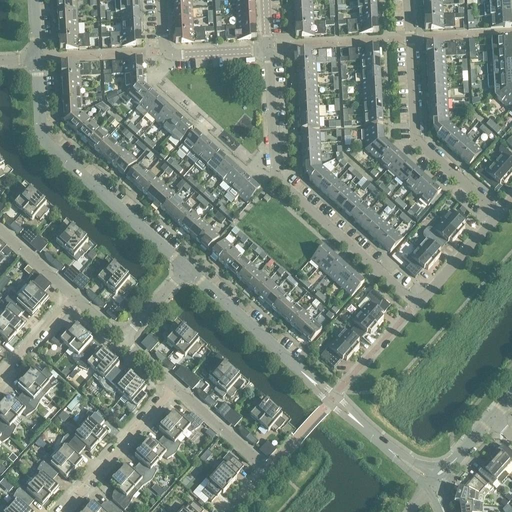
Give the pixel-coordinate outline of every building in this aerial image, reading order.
[(76,0),(57,1),(58,13),(77,12),(76,0)] [(138,0),(119,1),(120,12),(139,11),(138,0)] [(191,0),(172,0),(173,9),(192,8),(191,0)] [(375,0),(356,0),(357,10),(376,9),(375,0)] [(312,2),(293,3),(294,14),(313,13),(312,2)] [(509,3),(489,4),(490,16),(510,15),(509,3)] [(254,5),(235,6),(236,17),(255,16),(254,5)] [(442,6),(423,7),(424,17),(443,16),(442,6)] [(192,8),(173,9),(174,20),(193,19),(192,8)] [(376,9),(357,10),(358,21),(377,20),(376,9)] [(443,16),(424,17),(425,30),(454,28),(454,20),(463,19),(462,9),(457,9),(458,15),(443,16)] [(139,11),(120,12),(121,23),(139,22),(139,11)] [(77,12),(58,13),(58,25),(77,24),(77,12)] [(313,13),(294,14),(295,24),(313,23),(313,13)] [(510,15),(490,16),(490,29),(510,28),(510,15)] [(255,16),(236,17),(236,27),(236,28),(255,27),(255,16)] [(193,19),(174,20),(174,31),(193,30),(193,19)] [(377,20),(358,21),(343,21),(338,22),(338,26),(347,25),(347,34),(377,32),(377,20)] [(139,22),(121,23),(121,33),(121,34),(140,33),(139,22)] [(313,23),(295,24),(295,37),(325,35),(325,27),(334,26),(334,22),(313,23)] [(77,24),(58,25),(59,37),(78,36),(77,24)] [(236,28),(236,27),(216,28),(216,33),(225,32),(226,41),(256,39),(255,27),(236,28)] [(193,30),(174,31),(175,43),(205,42),(204,33),(213,33),(213,28),(193,30)] [(121,33),(106,34),(101,35),(101,39),(110,38),(111,47),(141,45),(140,33),(121,34),(121,33)] [(98,35),(78,36),(59,37),(60,50),(89,48),(89,39),(98,39),(98,35)] [(511,38),(491,39),(492,52),(511,51),(511,38)] [(455,44),(434,45),(425,45),(426,58),(445,57),(465,56),(465,52),(456,52),(455,44)] [(378,48),(359,49),(348,50),(349,58),(340,59),(340,63),(360,62),(379,61),(378,48)] [(326,51),(304,52),(296,53),(297,65),(316,64),(331,64),(336,63),(335,59),(327,59),(326,51)] [(511,57),(511,51),(492,52),(492,64),(511,62),(511,57)] [(445,57),(426,58),(427,69),(445,68),(445,57)] [(112,71),(103,72),(103,76),(123,75),(123,74),(142,73),(142,61),(112,63),(112,71)] [(360,62),(361,72),(380,71),(379,61),(360,62)] [(511,62),(492,64),(493,76),(511,74),(511,62)] [(90,64),(79,64),(60,65),(61,78),(80,77),(100,76),(100,72),(91,72),(90,64)] [(316,64),(297,65),(297,76),(316,75),(316,64)] [(445,68),(427,69),(427,79),(446,78),(445,68)] [(380,71),(361,72),(361,83),(380,82),(380,71)] [(123,74),(123,75),(124,94),(143,85),(142,73),(123,74)] [(511,74),(493,76),(494,92),(495,96),(494,96),(494,97),(511,88),(511,74)] [(316,75),(297,76),(298,86),(317,85),(316,75)] [(80,77),(61,78),(62,90),(79,89),(81,89),(80,77)] [(446,78),(427,79),(428,90),(447,89),(446,78)] [(380,82),(361,83),(362,94),(381,93),(380,82)] [(143,85),(124,94),(139,107),(151,93),(143,85)] [(317,85),(298,86),(299,97),(317,96),(317,85)] [(511,88),(494,97),(495,97),(496,97),(498,100),(510,111),(511,108),(511,88)] [(79,89),(62,90),(62,102),(82,101),(81,95),(80,96),(79,89)] [(447,89),(428,90),(428,101),(447,100),(447,89)] [(151,93),(139,107),(147,114),(160,100),(151,93)] [(381,93),(362,94),(363,105),(381,104),(381,93)] [(317,96),(299,97),(299,108),(318,107),(317,96)] [(113,99),(109,104),(114,108),(118,103),(113,99)] [(160,100),(147,114),(155,121),(167,107),(160,100)] [(447,100),(428,101),(429,112),(448,111),(447,100)] [(82,101),(62,102),(63,116),(65,121),(64,121),(64,122),(81,114),(80,106),(82,106),(82,101)] [(381,104),(363,105),(363,115),(382,114),(381,104)] [(167,107),(155,121),(163,128),(176,114),(167,107)] [(318,107),(299,108),(300,119),(318,118),(318,107)] [(448,111),(429,112),(430,123),(432,123),(432,126),(434,129),(448,123),(448,111)] [(81,114),(64,122),(66,121),(67,126),(79,136),(92,121),(82,113),(81,114)] [(176,114),(163,128),(171,136),(184,122),(176,114)] [(382,114),(363,115),(364,127),(382,126),(382,114)] [(471,124),(475,120),(471,115),(467,120),(471,124)] [(318,118),(300,119),(300,130),(319,129),(318,118)] [(492,131),(496,126),(490,120),(486,125),(492,131)] [(92,121),(79,136),(88,143),(99,130),(94,126),(95,124),(92,121)] [(184,122),(171,136),(179,143),(192,129),(184,122)] [(448,123),(434,129),(436,133),(438,135),(436,137),(445,144),(457,130),(448,123)] [(483,134),(487,130),(482,126),(478,130),(483,134)] [(492,131),(497,135),(501,130),(496,126),(492,131)] [(383,129),(364,130),(365,150),(383,141),(383,129)] [(99,130),(88,143),(97,152),(110,137),(105,133),(104,135),(99,130)] [(457,130),(445,144),(453,151),(465,138),(457,130)] [(487,138),(491,134),(487,130),(483,134),(487,138)] [(194,131),(182,145),(190,153),(203,139),(194,131)] [(319,132),(300,133),(301,145),(320,144),(319,132)] [(110,137),(97,152),(105,159),(117,146),(118,145),(110,137)] [(465,138),(453,151),(461,159),(473,145),(465,138)] [(203,139),(190,153),(198,160),(211,146),(203,139)] [(383,141),(365,150),(379,163),(392,149),(383,141)] [(320,144),(301,145),(302,156),(320,155),(320,144)] [(473,145),(461,159),(469,166),(482,152),(473,145)] [(117,146),(105,159),(114,168),(127,153),(123,149),(122,151),(117,146)] [(211,146),(198,160),(206,167),(219,153),(211,146)] [(511,155),(501,146),(499,148),(498,150),(498,152),(499,154),(501,155),(493,164),(510,179),(511,176),(511,155)] [(392,149),(379,163),(387,170),(400,156),(392,149)] [(127,153),(114,168),(123,176),(136,161),(127,153)] [(219,153),(206,167),(214,175),(227,161),(219,153)] [(320,155),(302,156),(302,167),(305,167),(305,169),(307,173),(321,166),(320,155)] [(400,156),(387,170),(395,177),(408,163),(400,156)] [(227,161),(214,175),(222,182),(235,168),(227,161)] [(408,163),(395,177),(404,184),(416,171),(408,163)] [(139,164),(126,178),(135,186),(147,173),(142,169),(143,167),(139,164)] [(485,172),(484,171),(482,170),(480,170),(478,171),(476,173),(495,190),(500,183),(503,186),(510,179),(493,164),(485,172)] [(321,166),(307,173),(308,177),(310,179),(309,180),(317,188),(330,174),(321,166)] [(235,168),(222,182),(231,189),(243,175),(235,168)] [(416,171),(404,184),(412,192),(424,178),(416,171)] [(147,173),(135,186),(144,194),(157,180),(148,172),(147,173)] [(330,174),(317,188),(325,195),(338,181),(330,174)] [(243,175),(231,189),(239,196),(251,182),(243,175)] [(424,178),(412,192),(420,199),(432,185),(424,178)] [(157,180),(144,194),(153,202),(165,189),(166,188),(157,180)] [(338,181),(325,195),(333,202),(346,188),(338,181)] [(251,182),(239,196),(247,204),(259,190),(251,182)] [(187,192),(191,188),(186,184),(183,188),(187,192)] [(432,185),(420,199),(428,206),(441,192),(432,185)] [(14,205),(23,213),(37,197),(28,189),(25,192),(21,188),(13,197),(17,201),(14,205)] [(202,188),(199,192),(207,199),(210,195),(202,188)] [(346,188),(333,202),(341,210),(354,196),(346,188)] [(165,189),(153,202),(162,210),(175,196),(171,192),(170,194),(165,189)] [(175,196),(162,210),(171,218),(184,204),(175,196)] [(354,196),(341,210),(349,217),(362,203),(354,196)] [(46,205),(37,197),(23,213),(32,221),(35,217),(39,221),(48,212),(43,208),(46,205)] [(205,208),(208,204),(203,200),(200,204),(205,208)] [(362,203),(349,217),(357,224),(370,210),(362,203)] [(184,204),(171,218),(180,226),(193,212),(184,204)] [(370,210),(357,224),(365,231),(378,217),(370,210)] [(193,212),(180,226),(189,234),(200,221),(196,217),(197,216),(193,212)] [(450,212),(441,221),(458,236),(464,229),(461,227),(467,220),(458,212),(454,216),(450,212)] [(2,218),(5,223),(15,232),(20,234),(22,231),(5,215),(2,218)] [(378,217),(365,231),(374,238),(386,224),(378,217)] [(46,228),(50,224),(46,219),(42,224),(46,228)] [(200,221),(189,234),(198,242),(211,228),(207,225),(206,226),(200,221)] [(433,230),(432,229),(430,228),(428,228),(426,229),(425,231),(443,247),(449,241),(451,243),(458,236),(441,221),(433,230)] [(386,224),(374,238),(382,246),(394,232),(386,224)] [(56,242),(65,250),(79,234),(70,226),(67,229),(63,225),(54,234),(59,238),(56,242)] [(211,228),(198,242),(207,251),(219,238),(214,233),(215,232),(211,228)] [(24,238),(40,252),(47,245),(30,231),(24,238)] [(425,239),(417,248),(434,263),(440,256),(437,253),(443,247),(425,231),(423,232),(423,234),(423,236),(424,238),(425,239)] [(394,232),(382,246),(390,253),(402,239),(394,232)] [(87,242),(79,234),(65,250),(73,258),(77,254),(81,258),(89,249),(85,245),(87,242)] [(224,240),(211,254),(220,263),(233,248),(224,240)] [(310,261),(319,268),(331,254),(323,247),(310,261)] [(233,248),(220,263),(229,271),(241,257),(236,253),(237,252),(233,248)] [(409,257),(408,256),(406,255),(404,255),(402,256),(401,258),(409,265),(405,270),(415,278),(425,268),(427,270),(434,263),(417,248),(409,257)] [(51,265),(55,260),(47,252),(44,255),(46,260),(51,265)] [(331,254),(319,268),(327,275),(339,261),(331,254)] [(241,257),(229,271),(238,279),(251,264),(247,261),(246,262),(241,257)] [(62,271),(64,268),(55,260),(51,265),(57,269),(62,271)] [(339,261),(327,275),(335,282),(347,268),(339,261)] [(97,279),(106,287),(120,272),(111,264),(109,267),(104,263),(96,272),(101,276),(97,279)] [(251,264),(238,279),(247,287),(259,274),(254,269),(255,268),(251,264)] [(347,268),(335,282),(343,290),(355,276),(347,268)] [(29,288),(24,294),(40,308),(48,299),(39,291),(46,282),(34,272),(30,276),(25,285),(29,288)] [(120,272),(106,287),(115,295),(118,292),(123,296),(131,287),(126,283),(129,280),(120,272)] [(259,274),(247,287),(256,295),(269,280),(260,272),(259,274)] [(355,276),(343,290),(351,297),(364,283),(355,276)] [(269,280),(256,295),(265,303),(277,290),(278,288),(269,280)] [(93,302),(97,298),(88,290),(86,293),(88,298),(93,302)] [(277,290),(265,303),(274,311),(287,296),(283,293),(282,294),(277,290)] [(370,301),(362,310),(360,312),(376,327),(383,320),(380,317),(390,306),(372,291),(366,298),(370,301)] [(7,302),(19,313),(23,309),(32,317),(40,308),(24,294),(19,299),(15,296),(7,302)] [(287,296),(274,311),(283,319),(295,306),(290,301),(291,300),(287,296)] [(103,309),(106,306),(97,298),(93,302),(98,307),(103,309)] [(19,313),(7,302),(6,302),(6,303),(1,312),(5,315),(0,321),(16,335),(24,326),(15,318),(19,313)] [(114,304),(107,312),(116,320),(123,312),(114,304)] [(295,306),(283,319),(292,327),(305,312),(296,304),(295,306)] [(305,312),(292,327),(301,335),(313,322),(308,317),(309,316),(305,312)] [(356,325),(352,329),(362,338),(367,332),(370,334),(376,327),(360,312),(352,321),(356,325)] [(0,336),(8,344),(16,335),(0,321),(0,320),(0,336)] [(313,322),(301,335),(310,343),(323,329),(314,320),(313,322)] [(63,344),(69,349),(83,333),(74,325),(66,334),(61,330),(50,342),(51,343),(60,347),(63,344)] [(166,341),(175,349),(189,334),(181,326),(173,334),(169,330),(165,334),(170,338),(166,341)] [(344,330),(336,339),(353,354),(359,347),(356,344),(362,338),(352,329),(348,334),(344,330)] [(83,333),(69,349),(74,354),(71,357),(77,366),(88,354),(84,350),(92,341),(83,333)] [(189,334),(175,349),(184,357),(188,354),(192,358),(200,349),(196,345),(198,342),(189,334)] [(149,335),(142,343),(150,350),(157,343),(149,335)] [(346,361),(351,356),(353,354),(336,339),(328,348),(320,357),(334,369),(343,358),(346,361)] [(93,358),(88,354),(77,366),(87,372),(90,368),(96,373),(110,357),(101,349),(93,358)] [(155,355),(157,360),(162,364),(166,360),(157,352),(155,355)] [(119,365),(110,357),(96,373),(92,376),(98,381),(103,390),(104,390),(115,378),(110,374),(119,365)] [(166,360),(162,364),(167,369),(172,371),(175,368),(166,360)] [(208,379),(217,387),(231,371),(222,363),(219,366),(215,362),(207,371),(211,375),(208,379)] [(192,389),(200,381),(183,365),(175,373),(192,389)] [(33,369),(25,378),(41,392),(46,387),(50,390),(58,384),(59,384),(47,373),(43,378),(33,369)] [(240,379),(238,377),(231,371),(217,387),(226,395),(229,391),(234,395),(244,384),(239,380),(240,379)] [(119,382),(115,378),(104,390),(114,396),(117,392),(122,397),(136,381),(128,373),(119,382)] [(41,392),(25,378),(17,387),(27,395),(22,400),(35,411),(40,401),(36,398),(41,392)] [(136,381),(122,397),(128,402),(125,405),(130,414),(131,415),(142,403),(137,398),(145,389),(136,381)] [(196,392),(199,397),(204,401),(208,397),(199,389),(196,392)] [(9,396),(1,405),(17,419),(22,414),(26,417),(34,411),(35,411),(22,400),(19,404),(9,396)] [(208,397),(204,401),(209,406),(214,408),(217,405),(208,397)] [(250,416),(259,424),(273,408),(264,400),(261,403),(257,399),(249,408),(253,412),(250,416)] [(218,411),(234,426),(241,418),(226,403),(218,411)] [(17,419),(1,405),(0,406),(0,419),(2,422),(0,424),(0,428),(11,437),(16,428),(12,425),(17,419)] [(52,411),(56,415),(60,411),(56,407),(52,411)] [(282,416),(280,415),(273,408),(259,424),(268,432),(271,428),(275,432),(284,423),(279,419),(282,416)] [(87,424),(82,429),(98,443),(106,434),(97,426),(101,421),(89,410),(88,411),(83,420),(87,424)] [(174,412),(166,421),(182,435),(187,430),(191,433),(199,427),(200,427),(188,416),(183,421),(174,412)] [(177,441),(182,435),(166,421),(158,430),(168,439),(163,443),(176,454),(181,444),(177,441)] [(238,429),(240,434),(246,439),(249,434),(241,426),(238,429)] [(0,442),(2,444),(10,438),(11,437),(0,428),(0,442)] [(74,431),(65,438),(77,449),(81,444),(90,452),(98,443),(82,429),(77,435),(74,431)] [(249,434),(246,439),(251,443),(256,445),(258,443),(249,434)] [(77,449),(65,438),(64,438),(59,447),(55,453),(74,470),(82,461),(73,453),(77,449)] [(176,454),(163,443),(160,447),(150,439),(142,448),(158,462),(163,457),(167,460),(174,455),(176,454)] [(268,441),(260,449),(267,456),(275,449),(268,441)] [(496,454),(490,460),(504,472),(511,463),(511,454),(503,447),(496,455),(496,454)] [(153,468),(158,462),(142,448),(134,457),(144,465),(139,470),(152,481),(157,471),(153,468)] [(74,470),(55,453),(50,458),(41,464),(41,465),(53,475),(57,471),(66,479),(74,470)] [(234,477),(243,467),(233,458),(228,454),(212,471),(229,487),(236,479),(234,477)] [(12,455),(8,459),(13,463),(17,459),(12,455)] [(508,476),(504,472),(490,460),(485,465),(486,466),(479,473),(478,473),(493,487),(498,482),(497,481),(498,480),(502,483),(508,476)] [(53,475),(41,465),(35,474),(39,477),(34,483),(50,497),(58,488),(49,480),(53,475)] [(152,481),(139,470),(135,474),(126,466),(118,475),(138,492),(143,487),(151,481),(152,481)] [(229,487),(212,471),(205,479),(210,483),(201,493),(211,503),(220,493),(222,494),(229,487)] [(138,492),(118,475),(110,484),(119,492),(112,500),(124,511),(128,507),(133,498),(138,492)] [(490,491),(486,487),(475,478),(471,483),(470,482),(460,494),(459,493),(455,504),(483,506),(483,499),(490,491)] [(3,479),(0,483),(10,491),(14,486),(3,479)] [(17,491),(29,502),(33,498),(42,506),(50,497),(34,483),(29,489),(25,485),(17,491)] [(30,511),(25,507),(29,502),(17,491),(11,501),(7,506),(12,511),(30,511)] [(182,511),(179,509),(175,511),(202,511),(203,511),(193,502),(183,511),(182,511)] [(93,503),(85,511),(112,511),(107,506),(102,511),(93,503)]
